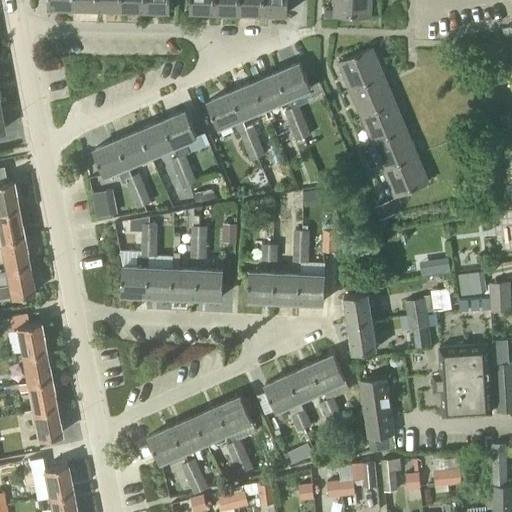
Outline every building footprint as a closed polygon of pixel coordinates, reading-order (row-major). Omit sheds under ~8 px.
[(70,0),(71,7),(96,8),(96,0),(70,0)] [(96,0),(96,8),(123,9),(123,0),(96,0)] [(123,0),(123,9),(145,9),(145,0),(123,0)] [(145,0),(145,9),(168,10),(168,0),(145,0)] [(188,0),(188,11),(213,11),(212,0),(188,0)] [(212,0),(213,11),(237,12),(237,0),(212,0)] [(261,13),(261,0),(237,0),(237,12),(261,13)] [(261,0),(261,13),(286,14),(286,0),(261,0)] [(368,0),(332,0),(332,14),(368,15),(368,0)] [(454,51),(462,30),(445,23),(436,44),(454,51)] [(382,73),(370,47),(336,61),(347,88),(382,73)] [(298,61),(275,71),(285,95),(308,86),(298,61)] [(275,71),(252,81),(262,105),(285,95),(275,71)] [(347,88),(359,115),(393,100),(382,73),(347,88)] [(252,81),(229,91),(239,115),(244,127),(249,124),(251,123),(247,112),(262,105),(252,81)] [(249,124),(244,127),(239,115),(229,91),(206,100),(210,111),(209,112),(211,115),(212,115),(216,125),(232,119),(236,130),(238,129),(244,144),(255,139),(249,124)] [(393,100),(359,115),(370,141),(404,127),(393,100)] [(284,109),(290,124),(301,119),(295,104),(284,109)] [(184,109),(161,119),(172,144),(177,155),(183,153),(188,150),(183,139),(195,134),(184,109)] [(161,119),(138,129),(149,154),(172,144),(161,119)] [(290,124),(296,139),(307,134),(301,119),(290,124)] [(404,127),(370,141),(380,165),(381,168),(415,154),(404,127)] [(122,153),(126,164),(149,154),(138,129),(116,139),(122,153)] [(124,177),(131,175),(126,164),(122,153),(116,139),(93,149),(97,159),(96,160),(97,164),(99,163),(103,173),(115,168),(120,179),(124,177)] [(261,154),(255,139),(244,144),(250,158),(261,154)] [(171,157),(177,172),(183,170),(189,167),(183,153),(177,155),(171,157)] [(381,168),(382,170),(392,195),(426,181),(415,154),(381,168)] [(195,182),(189,167),(183,170),(177,172),(184,187),(195,182)] [(142,187),(136,173),(131,175),(124,177),(130,192),(136,190),(142,187)] [(0,210),(17,207),(11,179),(0,181),(0,210)] [(137,207),(148,202),(142,187),(136,190),(130,192),(137,207)] [(212,188),(193,192),(197,201),(216,197),(212,188)] [(105,198),(105,210),(122,209),(122,198),(105,198)] [(377,206),(382,217),(400,210),(396,199),(377,206)] [(17,207),(0,210),(0,240),(22,236),(17,207)] [(142,239),(155,239),(155,223),(143,223),(143,231),(142,239)] [(223,241),(235,242),(235,223),(224,223),(223,241)] [(193,225),(192,241),(205,241),(205,226),(193,225)] [(293,229),(293,245),(299,245),(305,245),(306,229),(293,229)] [(321,250),(334,251),(335,230),(323,230),(322,230),(321,250)] [(0,240),(0,249),(4,268),(28,263),(22,236),(0,240)] [(148,255),(154,255),(155,239),(142,239),(142,254),(148,255)] [(191,256),(204,257),(205,241),(192,241),(191,256)] [(262,261),(274,262),(275,246),(263,245),(262,261)] [(292,261),(305,261),(305,245),(299,245),(293,245),(292,261)] [(122,280),(121,295),(146,296),(147,267),(148,255),(142,254),(137,254),(137,266),(122,265),(122,276),(120,276),(120,280),(122,280)] [(435,260),(437,274),(449,272),(447,258),(435,260)] [(28,263),(4,268),(7,285),(0,286),(0,297),(33,292),(28,263)] [(147,267),(146,296),(170,297),(172,268),(147,267)] [(197,269),(172,268),(170,297),(195,299),(197,269)] [(220,300),(220,286),(223,286),(223,281),(221,281),(221,270),(197,269),(195,299),(220,300)] [(249,269),(247,299),(272,301),(274,271),(249,269)] [(298,272),(274,271),(272,301),(297,302),(298,272)] [(321,303),(322,290),(324,290),(324,285),(323,285),(323,274),(298,272),(297,302),(321,303)] [(489,282),(490,298),(509,297),(508,281),(489,282)] [(459,287),(461,295),(485,292),(484,284),(459,287)] [(433,290),(436,310),(451,308),(448,288),(433,290)] [(342,295),(346,324),(370,320),(366,292),(342,295)] [(404,300),(407,315),(426,312),(424,297),(404,300)] [(509,297),(490,298),(490,311),(510,310),(509,297)] [(15,326),(28,324),(25,311),(8,315),(10,327),(15,326)] [(426,312),(407,315),(409,329),(428,326),(426,312)] [(370,320),(346,324),(350,352),(374,348),(370,320)] [(15,326),(20,354),(44,349),(39,321),(28,324),(15,326)] [(431,375),(432,391),(440,391),(441,415),(489,413),(485,344),(437,347),(439,374),(431,375)] [(50,377),(44,349),(20,354),(26,382),(50,377)] [(314,373),(320,387),(343,377),(338,367),(340,367),(338,362),(336,363),(332,353),(321,358),(310,363),(314,373)] [(494,379),(511,377),(511,362),(508,363),(493,364),(493,365),(494,379)] [(287,373),(297,397),(320,387),(314,373),(310,363),(300,368),(287,373)] [(275,407),(297,397),(287,373),(264,383),(268,393),(267,394),(269,398),(270,397),(275,407)] [(358,380),(366,437),(392,434),(384,376),(358,380)] [(50,377),(26,382),(17,384),(18,391),(27,389),(31,410),(55,405),(50,377)] [(511,392),(511,377),(494,379),(495,393),(511,392)] [(221,415),(228,429),(232,440),(255,430),(246,410),(247,409),(245,404),(243,405),(239,396),(229,400),(217,405),(221,415)] [(319,401),(326,417),(332,415),(331,412),(337,410),(331,396),(319,401)] [(55,405),(31,410),(36,437),(60,433),(55,405)] [(207,410),(194,416),(198,425),(204,440),(228,429),(221,415),(217,405),(207,410)] [(291,414),(297,429),(309,424),(303,409),(291,414)] [(326,417),(332,431),(344,426),(337,410),(331,412),(332,415),(326,417)] [(171,426),(182,449),(204,440),(198,425),(194,416),(184,420),(171,426)] [(159,459),(182,449),(171,426),(148,436),(153,445),(151,446),(153,450),(154,449),(159,459)] [(227,444),(234,460),(240,458),(239,456),(245,453),(238,439),(227,444)] [(310,443),(298,449),(305,462),(317,459),(310,443)] [(494,443),(494,483),(507,483),(507,443),(494,443)] [(234,460),(240,474),(252,469),(245,453),(239,456),(240,458),(234,460)] [(431,470),(445,469),(443,454),(430,454),(431,470)] [(382,459),(385,490),(397,489),(395,468),(402,468),(401,457),(382,459)] [(181,464),(188,480),(194,477),(193,475),(199,473),(193,459),(181,464)] [(361,462),(363,486),(376,485),(375,477),(373,461),(361,462)] [(337,469),(338,480),(339,480),(351,479),(352,487),(363,486),(361,462),(337,469)] [(36,498),(47,496),(72,491),(66,463),(42,468),(45,485),(34,487),(36,498)] [(445,469),(446,483),(459,482),(458,468),(445,469)] [(433,484),(446,483),(445,469),(431,470),(433,484)] [(225,480),(227,484),(237,481),(237,477),(233,471),(226,473),(225,480)] [(417,472),(404,473),(405,487),(418,486),(417,472)] [(188,480),(194,494),(206,489),(199,473),(193,475),(194,477),(188,480)] [(353,493),(352,487),(351,479),(339,480),(340,494),(353,493)] [(326,495),(340,494),(339,480),(338,480),(325,481),(326,495)] [(260,504),(272,503),(273,503),(271,483),(257,484),(259,504),(260,504)] [(297,484),(298,498),(311,497),(310,483),(297,484)] [(511,485),(493,486),(493,511),(507,511),(511,511),(511,485)] [(231,493),(234,507),(247,504),(243,490),(231,493)] [(47,496),(50,511),(75,511),(72,491),(47,496)] [(221,510),(234,507),(231,493),(218,496),(221,510)] [(189,498),(193,511),(206,508),(202,494),(189,498)] [(272,511),(272,503),(260,504),(261,511),(272,511)]
